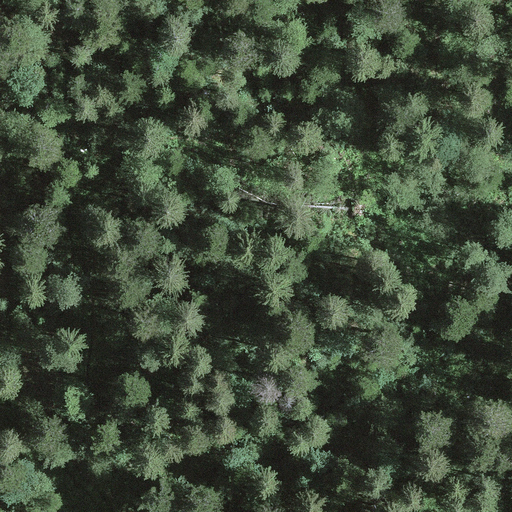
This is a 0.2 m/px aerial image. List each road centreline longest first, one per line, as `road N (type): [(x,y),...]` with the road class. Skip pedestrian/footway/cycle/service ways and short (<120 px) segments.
road 1 (track): [(511,172),(416,157),(379,141),(273,0)]
road 2 (track): [(102,511),(0,400)]
